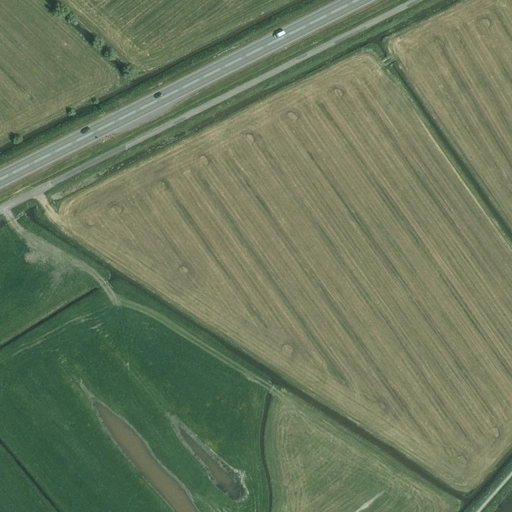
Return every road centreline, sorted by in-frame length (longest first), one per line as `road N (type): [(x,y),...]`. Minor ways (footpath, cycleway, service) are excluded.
road 1 (unclassified): [(0,209),(417,0)]
road 2 (trunk): [(0,179),(357,0)]
